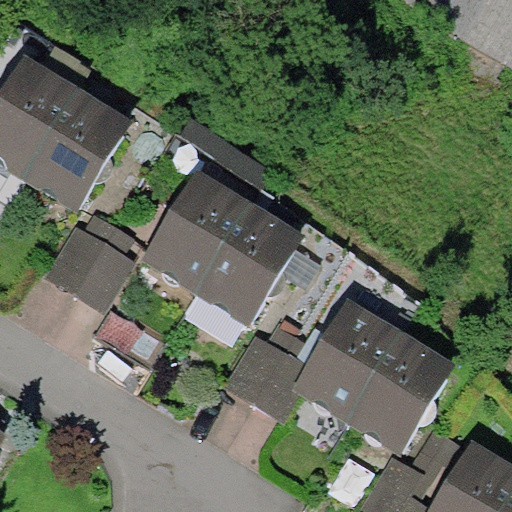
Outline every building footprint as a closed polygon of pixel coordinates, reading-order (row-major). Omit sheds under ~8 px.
[(511,0),(391,0),(511,76),(511,0)] [(124,147),(0,77),(0,165),(87,213),(124,147)] [(287,244),(178,184),(129,273),(238,334),(287,244)] [(112,257),(65,231),(34,287),(81,313),(112,257)] [(276,393),(383,452),(430,367),(323,308),(276,393)] [(283,359),(238,334),(206,390),(252,415),(283,359)] [(511,511),(511,493),(447,457),(416,511),(511,511)]
